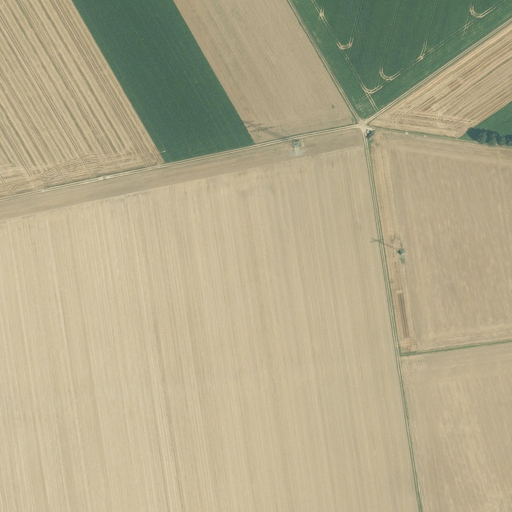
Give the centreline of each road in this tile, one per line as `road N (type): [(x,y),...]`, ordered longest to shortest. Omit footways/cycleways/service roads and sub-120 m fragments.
road 1 (track): [(0,204),(361,125),(511,148)]
road 2 (track): [(0,408),(397,357)]
road 3 (track): [(420,511),(361,125)]
road 4 (track): [(511,19),(361,125)]
road 5 (track): [(361,125),(288,0)]
